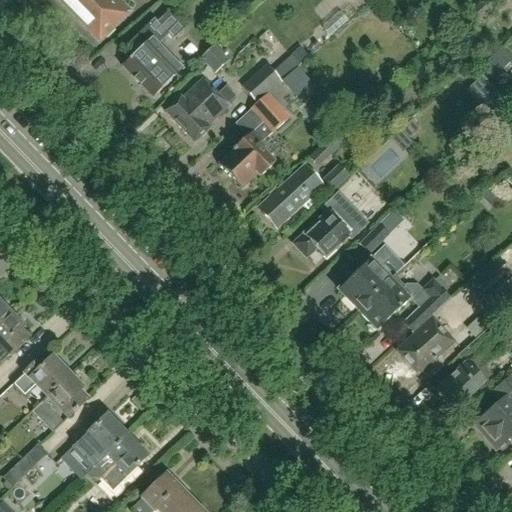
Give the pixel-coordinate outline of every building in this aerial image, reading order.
[(54,0),(96,45),(128,15),(131,12),(119,0),(54,0)] [(476,25),(492,10),(502,0),(484,0),(468,16),(476,25)] [(168,12),(160,20),(156,17),(125,47),(133,55),(120,68),(151,99),(181,71),(157,46),(167,37),(172,42),(185,29),(168,12)] [(226,63),(213,48),(200,61),(204,65),(213,75),(226,63)] [(255,104),(278,82),(280,84),(281,83),(297,69),(308,60),(302,53),(295,59),(292,56),(271,75),(263,66),(240,88),(255,104)] [(197,58),(191,65),(197,71),(204,65),(200,61),(197,58)] [(281,83),(294,98),(310,84),(297,69),(281,83)] [(489,116),(505,101),(481,75),(465,90),(489,116)] [(178,128),(213,95),(200,81),(180,100),(178,99),(164,113),(178,128)] [(206,127),(226,108),(236,99),(226,88),(215,97),(213,95),(178,128),(193,143),(208,129),(206,127)] [(273,165),(257,148),(288,118),(266,95),(249,110),(250,111),(234,126),(246,138),(216,166),(239,191),(255,176),(258,179),(273,165)] [(318,169),(339,149),(329,139),(308,159),(318,169)] [(337,167),(322,181),(333,193),(348,178),(337,167)] [(315,202),(310,197),(319,188),(302,169),(257,210),(275,229),(299,206),(304,211),(315,202)] [(368,226),(337,194),(320,210),(324,215),(314,225),(317,228),(311,234),(309,232),(293,247),(305,260),(315,250),(326,262),(339,249),(348,240),(350,243),(368,226)] [(390,217),(380,227),(388,236),(398,226),(390,217)] [(368,256),(389,237),(388,236),(380,227),(359,247),(368,256)] [(484,299),(511,275),(498,259),(470,283),(484,299)] [(358,313),(389,283),(378,272),(381,270),(372,260),(341,290),(348,298),(345,300),(358,313)] [(380,331),(410,301),(419,310),(403,325),(413,335),(449,300),(432,282),(423,292),(417,286),(406,286),(404,288),(394,278),(389,283),(358,313),(370,326),(372,323),(380,331)] [(0,325),(10,316),(0,306),(0,325)] [(0,366),(27,340),(19,332),(22,329),(10,316),(0,325),(0,366)] [(417,377),(453,344),(432,320),(396,353),(417,377)] [(453,412),(483,385),(492,377),(475,360),(497,340),(489,330),(458,357),(465,365),(436,393),(453,412)] [(69,378),(51,359),(44,366),(38,360),(11,387),(24,400),(36,388),(46,398),(69,378)] [(511,375),(492,393),(501,403),(473,427),(484,439),(484,438),(495,450),(494,451),(495,452),(508,441),(511,445),(511,444),(511,375)] [(78,393),(81,390),(69,378),(46,398),(29,414),(31,416),(35,412),(54,432),(53,433),(54,434),(73,415),(74,416),(77,413),(76,412),(87,401),(78,393)] [(92,470),(126,438),(107,417),(106,416),(72,449),(92,470)] [(147,458),(146,457),(145,458),(126,438),(92,470),(92,471),(85,477),(94,487),(101,480),(112,492),(147,458)] [(13,487),(48,454),(40,445),(5,478),(13,487)] [(198,511),(165,477),(165,476),(140,500),(141,500),(131,510),(133,511),(198,511)] [(0,501),(0,511),(5,511),(12,507),(3,498),(0,501)]
